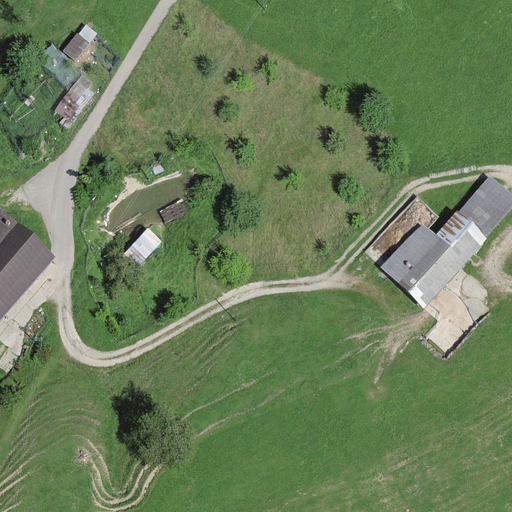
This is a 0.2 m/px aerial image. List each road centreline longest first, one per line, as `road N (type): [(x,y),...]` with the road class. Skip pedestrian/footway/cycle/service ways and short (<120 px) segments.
road 1 (track): [(78,350),(102,361),(223,301),(339,281),(414,184),(511,171)]
road 2 (unclassified): [(78,350),(63,173),(169,0)]
road 3 (track): [(339,281),(393,308),(399,342),(385,388)]
